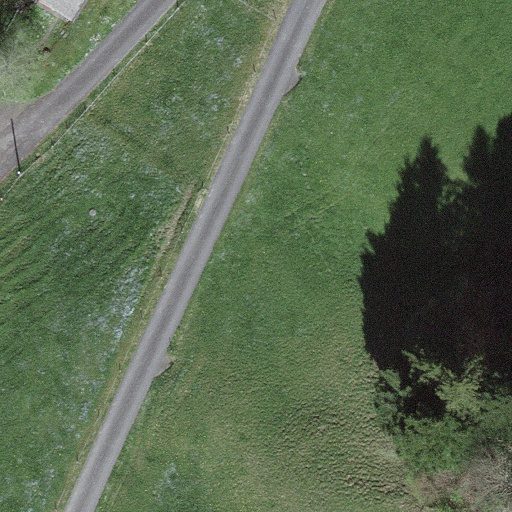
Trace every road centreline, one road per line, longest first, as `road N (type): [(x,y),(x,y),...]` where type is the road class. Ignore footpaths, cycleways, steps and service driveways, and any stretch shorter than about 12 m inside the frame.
road 1 (track): [(74,511),(310,0)]
road 2 (track): [(0,119),(26,120),(58,102),(158,0)]
